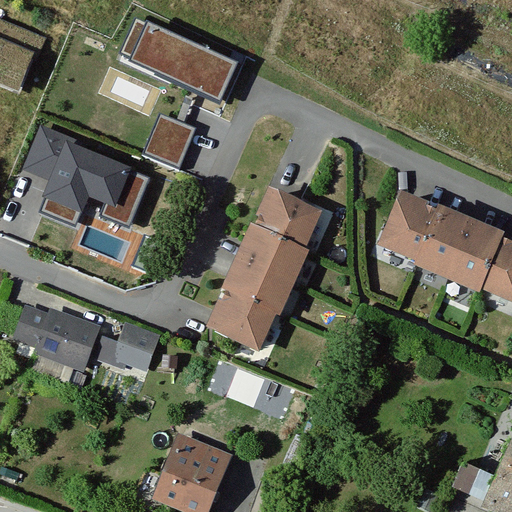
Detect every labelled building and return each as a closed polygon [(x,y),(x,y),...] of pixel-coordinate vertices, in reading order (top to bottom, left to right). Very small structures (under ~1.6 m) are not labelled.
[(219,95),(234,61),(138,18),(123,50),(138,57),(143,48),(162,57),(158,67),(219,95)] [(37,43),(0,28),(0,84),(10,89),(22,60),(29,62),(37,43)] [(163,115),(147,153),(178,166),(194,128),(186,125),(163,115)] [(81,145),(43,129),(28,166),(39,171),(58,178),(52,193),(51,192),(44,209),(74,221),(84,195),(80,194),(82,188),(107,198),(100,216),(130,229),(151,178),(115,164),(114,167),(78,152),(81,145)] [(279,197),(272,194),(256,229),(255,229),(248,243),(232,278),(227,289),(229,290),(213,325),(256,345),(272,310),(276,312),(304,251),(299,249),(316,214),(279,197)] [(439,214),(403,199),(385,242),(420,257),(418,262),(479,288),(481,284),(511,296),(511,245),(499,240),(500,239),(439,213),(439,214)] [(52,317),(30,309),(20,336),(43,344),(34,368),(60,377),(66,359),(84,366),(98,328),(55,312),(52,317)] [(158,338),(129,327),(123,343),(104,336),(97,355),(126,366),(128,360),(147,366),(158,338)] [(299,395),(214,362),(203,391),(287,424),(299,395)] [(183,441),(160,499),(191,511),(206,511),(228,459),(183,441)] [(498,494),(493,506),(507,511),(511,511),(511,461),(505,479),(498,494)] [(498,494),(505,479),(467,462),(461,478),(498,494)]
